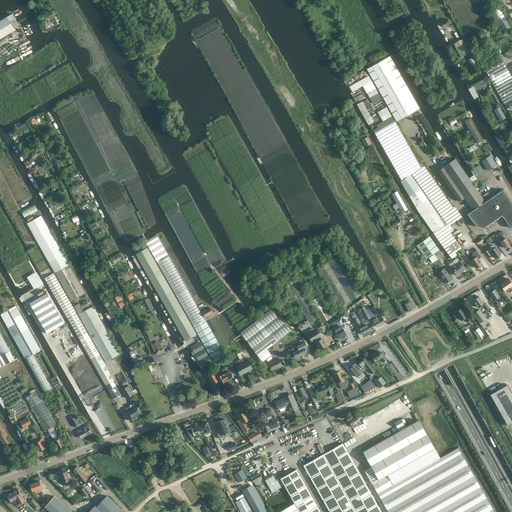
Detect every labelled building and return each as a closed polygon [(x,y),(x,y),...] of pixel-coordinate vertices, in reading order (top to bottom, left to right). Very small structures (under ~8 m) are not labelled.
[(510,28),(498,7),(493,10),(504,31),(510,28)] [(51,13),(53,18),(56,25),(60,23),(55,12),(51,13)] [(0,39),(12,32),(15,30),(14,28),(10,21),(15,18),(12,14),(7,17),(0,20),(0,39)] [(470,52),(462,39),(453,44),(461,57),(470,52)] [(367,69),(395,119),(396,121),(419,108),(390,56),(367,69)] [(472,57),(468,59),(473,67),(477,65),(472,57)] [(504,104),(511,99),(511,78),(503,61),(485,70),(504,104)] [(350,85),(352,91),(364,85),(373,103),(381,99),(370,75),(350,85)] [(485,79),(473,85),(476,91),(488,84),(485,79)] [(374,121),(363,100),(357,104),(369,124),(374,121)] [(499,107),(494,110),(500,121),(506,118),(499,107)] [(420,117),(418,119),(427,134),(430,133),(431,134),(433,132),(434,132),(423,114),(422,114),(419,116),(420,117)] [(401,181),(415,207),(433,233),(450,256),(462,248),(447,227),(462,217),(454,206),(452,207),(424,167),(422,166),(421,167),(394,121),(374,133),(402,180),(401,181)] [(30,132),(28,126),(22,129),(25,135),(30,132)] [(501,141),(493,128),(488,131),(496,144),(501,141)] [(363,138),(366,146),(372,143),(369,136),(363,138)] [(496,165),(491,156),(482,161),(488,170),(496,165)] [(486,202),(456,158),(438,171),(459,202),(464,198),(473,210),(486,202)] [(475,175),(483,170),(480,165),(472,169),(475,175)] [(486,202),(473,210),(468,214),(477,227),(484,228),(502,215),(511,228),(511,226),(511,202),(503,190),(486,202)] [(397,191),(392,194),(402,212),(408,209),(397,191)] [(35,204),(22,210),(25,216),(38,210),(35,204)] [(71,301),(76,298),(80,296),(85,293),(41,216),(27,224),(49,262),(71,301)] [(503,239),(500,241),(504,248),(510,244),(504,234),(501,236),(503,239)] [(157,235),(147,241),(145,242),(156,261),(157,261),(157,262),(161,260),(160,259),(168,255),(157,235)] [(429,236),(416,246),(426,259),(439,250),(429,236)] [(495,258),(500,255),(501,254),(496,247),(495,248),(493,245),(489,248),(489,249),(486,251),(489,255),(492,253),(495,258)] [(163,302),(182,336),(194,329),(147,247),(136,254),(163,302)] [(471,260),(476,268),(482,264),(478,259),(481,257),(476,250),(473,253),(474,255),(470,257),(471,260)] [(434,254),(429,258),(432,263),(438,259),(434,254)] [(361,295),(337,255),(317,267),(341,307),(350,301),(351,302),(361,295)] [(161,260),(157,262),(214,363),(226,357),(168,256),(161,260)] [(453,261),(461,272),(463,271),(463,272),(466,270),(465,269),(466,269),(461,262),(459,263),(456,259),(453,261)] [(452,268),(451,268),(457,275),(458,276),(460,274),(460,273),(461,272),(453,261),(449,264),(452,268)] [(207,268),(198,273),(203,283),(205,282),(202,276),(205,275),(206,275),(210,273),(207,268)] [(444,268),(438,272),(446,283),(452,279),(444,268)] [(76,334),(113,400),(121,395),(114,381),(89,336),(54,273),(45,278),(76,334)] [(283,279),(309,324),(319,318),(292,274),(283,279)] [(0,277),(0,313),(25,359),(26,358),(45,392),(52,388),(33,354),(40,350),(0,277)] [(332,318),(308,278),(299,284),(323,323),(332,318)] [(511,289),(511,283),(508,278),(500,284),(505,291),(507,290),(509,292),(511,289)] [(500,296),(499,296),(495,289),(489,293),(494,300),(496,300),(497,302),(502,299),(500,296)] [(93,396),(103,390),(72,336),(47,293),(30,303),(89,406),(97,401),(93,396)] [(120,294),(115,296),(120,308),(125,306),(120,294)] [(486,309),(489,307),(486,303),(484,304),(479,297),(473,301),(479,308),(481,306),(482,308),(484,306),(486,309)] [(409,312),(414,309),(410,301),(405,304),(409,312)] [(74,306),(79,314),(106,362),(119,354),(92,306),(84,311),(79,303),(74,306)] [(210,307),(202,311),(205,317),(213,312),(210,307)] [(360,310),(361,312),(358,313),(362,320),(366,318),(367,320),(372,317),(374,316),(369,307),(366,309),(365,307),(360,310)] [(462,320),(468,316),(462,308),(456,312),(462,320)] [(487,327),(491,325),(479,309),(473,314),(483,328),(484,327),(486,325),(487,327)] [(243,337),(258,356),(267,349),(274,344),(291,331),(270,310),(255,322),(240,333),(242,334),(243,337)] [(336,317),(330,320),(332,324),(338,321),(339,322),(342,321),(343,323),(346,321),(345,319),(349,317),(345,311),(335,316),(336,317)] [(352,316),(357,325),(360,323),(354,311),(351,313),(352,315),(352,316)] [(377,327),(385,323),(381,316),(377,318),(376,315),(372,317),(374,320),(373,320),(377,327)] [(364,324),(358,327),(362,335),(375,328),(370,321),(368,322),(367,321),(363,323),(364,324)] [(335,332),(336,334),(337,334),(339,338),(346,334),(342,327),(341,328),(341,327),(341,326),(339,323),(334,326),(336,329),(337,330),(335,331),(335,332)] [(473,331),(479,340),(484,336),(479,328),(473,331)] [(318,341),(316,342),(318,345),(320,349),(326,346),(322,338),(322,339),(320,336),(321,336),(317,329),(308,335),(312,341),(316,339),(318,341)] [(0,367),(14,359),(0,333),(0,367)] [(164,352),(158,341),(152,345),(158,356),(164,352)] [(202,368),(212,362),(200,341),(191,347),(202,368)] [(301,355),(307,353),(305,349),(308,348),(305,342),(297,346),(301,355)] [(9,346),(14,358),(18,356),(13,344),(9,346)] [(296,358),(301,355),(297,346),(289,350),(291,356),(294,355),(296,358)] [(267,349),(258,356),(262,362),(271,355),(267,349)] [(371,356),(375,362),(380,359),(382,362),(387,359),(383,353),(381,355),(378,351),(371,356)] [(279,358),(268,363),(272,371),(283,366),(279,358)] [(356,362),(363,369),(361,367),(364,364),(372,373),(375,370),(367,360),(364,362),(361,358),(356,362)] [(242,359),(240,360),(247,371),(249,370),(250,370),(251,370),(252,369),(252,368),(248,360),(244,363),(242,359)] [(247,371),(240,360),(238,361),(240,365),(236,367),(241,375),(242,374),(244,374),(244,373),(247,371)] [(357,377),(362,373),(360,371),(363,369),(356,362),(349,368),(357,377)] [(227,372),(224,374),(228,380),(234,377),(230,370),(230,371),(228,367),(225,368),(227,372)] [(228,380),(224,374),(218,377),(218,376),(216,377),(213,371),(208,374),(213,384),(218,381),(220,380),(222,384),(226,381),(225,381),(228,380)] [(340,385),(345,383),(340,372),(338,373),(337,372),(335,373),(335,374),(334,374),(338,383),(339,383),(340,385)] [(399,380),(400,381),(404,380),(399,373),(395,376),(399,380)] [(375,383),(379,388),(386,383),(381,377),(375,383)] [(124,386),(129,383),(126,378),(121,381),(124,386)] [(370,380),(361,387),(365,393),(376,387),(370,380)] [(327,392),(329,396),(333,394),(328,383),(317,388),(320,395),(327,392)] [(511,392),(507,384),(490,394),(508,425),(511,422),(511,392)] [(127,398),(134,394),(129,385),(121,389),(127,398)] [(298,389),(301,396),(300,397),(301,401),(308,398),(303,387),(298,389)] [(356,387),(347,392),(350,397),(359,393),(356,387)] [(30,405),(41,400),(36,391),(26,397),(30,405)] [(274,402),(278,410),(287,406),(289,412),(298,409),(292,393),(283,397),(284,398),(274,402)] [(44,432),(48,430),(53,427),(58,435),(62,433),(58,427),(53,418),(43,399),(41,400),(30,405),(41,425),(44,432)] [(142,415),(142,414),(138,407),(133,409),(132,408),(133,407),(132,404),(129,405),(136,417),(139,416),(140,416),(141,416),(142,415)] [(134,419),(136,417),(129,405),(128,406),(129,407),(125,409),(125,410),(127,413),(126,413),(130,421),(131,420),(132,421),(134,420),(134,419)] [(259,412),(262,420),(273,415),(270,408),(259,412)] [(240,420),(237,421),(243,431),(247,429),(243,423),(249,420),(245,412),(238,416),(240,420)] [(360,423),(359,421),(357,416),(349,421),(352,426),(352,427),(360,423)] [(24,429),(32,424),(27,417),(20,422),(24,429)] [(76,417),(71,419),(70,420),(74,427),(80,424),(76,417)] [(398,428),(404,424),(401,418),(394,422),(398,428)] [(224,419),(217,422),(220,430),(217,432),(219,439),(224,437),(223,435),(230,432),(228,427),(229,427),(227,423),(226,424),(224,419)] [(376,444),(384,458),(371,465),(379,480),(435,448),(419,420),(376,444)] [(9,441),(8,438),(9,437),(3,427),(1,425),(0,422),(0,436),(0,437),(1,437),(2,438),(2,439),(4,440),(5,441),(6,442),(7,442),(9,441)] [(203,424),(197,426),(200,433),(204,432),(205,435),(207,434),(207,432),(211,431),(208,422),(203,424)] [(265,425),(268,432),(275,429),(273,422),(265,425)] [(87,425),(77,430),(81,438),(92,433),(87,425)] [(201,437),(200,433),(197,426),(192,428),(191,427),(187,429),(189,436),(193,434),(194,434),(196,438),(201,437)] [(259,431),(248,437),(251,442),(262,436),(259,431)] [(40,451),(48,447),(42,435),(40,436),(42,439),(40,439),(41,440),(35,443),(40,451)] [(58,449),(63,446),(59,437),(54,440),(55,441),(58,449)] [(227,446),(229,452),(237,448),(235,443),(227,446)] [(381,511),(342,443),(303,465),(329,511),(381,511)] [(494,511),(474,475),(458,447),(393,484),(378,493),(379,494),(377,495),(386,511),(494,511)] [(72,470),(77,475),(83,483),(87,480),(81,472),(77,466),(72,470)] [(239,482),(247,478),(242,469),(234,473),(239,482)] [(320,511),(296,469),(280,478),(294,503),(277,511),(320,511)] [(63,483),(70,481),(66,471),(60,473),(61,477),(59,477),(61,481),(62,481),(63,483)] [(259,482),(262,481),(261,479),(262,478),(260,474),(250,478),(253,483),(254,482),(257,487),(261,485),(259,482)] [(266,480),(272,492),(282,487),(278,480),(276,481),(273,476),(266,480)] [(30,484),(33,492),(34,491),(36,494),(42,492),(41,489),(42,488),(39,481),(30,484)] [(242,490),(254,511),(266,511),(251,485),(242,490)] [(85,497),(89,494),(84,487),(80,490),(85,497)] [(18,489),(13,492),(17,499),(20,504),(25,501),(18,489)] [(241,491),(235,495),(237,500),(244,496),(241,491)] [(20,504),(17,499),(13,492),(8,495),(13,504),(15,502),(17,506),(20,504)] [(45,507),(50,511),(118,511),(121,510),(107,496),(96,507),(95,505),(88,511),(72,511),(54,496),(45,507)] [(253,511),(244,497),(235,502),(240,511),(253,511)] [(35,508),(39,505),(33,499),(30,502),(35,508)]
